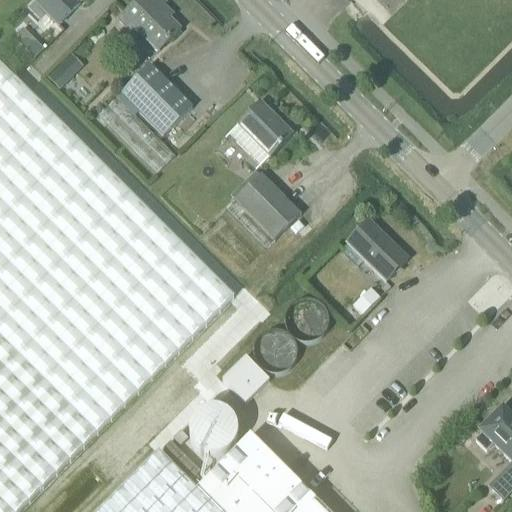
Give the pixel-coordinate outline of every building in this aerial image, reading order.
[(59,28),(86,0),(46,0),(39,8),(59,28)] [(158,55),(180,32),(163,15),(167,12),(155,0),(141,0),(119,23),(130,34),(133,31),(158,55)] [(0,96),(15,82),(0,66),(0,96)] [(120,98),(117,101),(135,119),(138,116),(162,140),(191,112),(149,70),(120,98)] [(0,511),(21,511),(234,300),(18,84),(15,81),(15,82),(0,96),(0,511)] [(117,101),(98,119),(154,178),(174,160),(159,144),(135,119),(117,101)] [(293,138),(261,106),(229,137),(261,169),(293,138)] [(236,203),(275,243),(301,218),(261,178),(236,203)] [(358,270),(364,264),(386,285),(408,262),(369,224),(347,247),(348,248),(342,254),(358,270)] [(371,291),(352,310),(362,319),(380,301),(371,291)] [(246,361),(223,384),(246,408),(270,384),(262,376),(261,376),(260,375),(259,374),(258,373),(257,372),(246,361)] [(511,421),(502,412),(480,434),(482,436),(475,443),(486,454),(493,447),(511,465),(489,490),(503,504),(511,494),(511,421)] [(196,493),(215,511),(322,511),(250,440),(196,493)] [(163,452),(193,482),(200,475),(170,445),(163,452)] [(159,456),(102,511),(215,511),(196,493),(159,456)]
